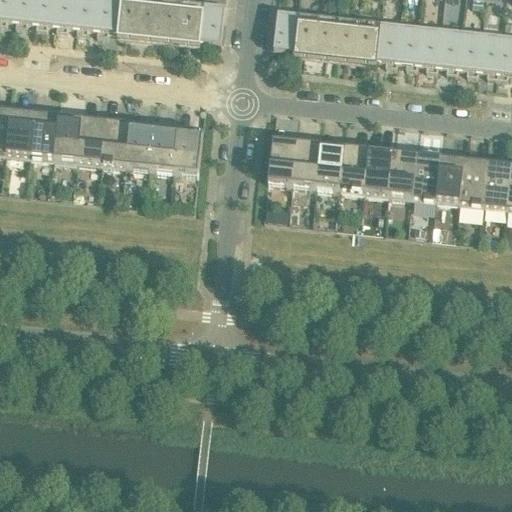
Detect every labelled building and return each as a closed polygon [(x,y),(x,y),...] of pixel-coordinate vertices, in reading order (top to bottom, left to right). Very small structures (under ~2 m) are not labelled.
[(7,28),(16,29),(17,29),(20,0),(0,0),(0,32),(7,33),(7,28)] [(27,30),(36,31),(37,31),(40,0),(20,0),(17,29),(16,29),(16,34),(27,35),(27,30)] [(48,32),(57,33),(58,33),(61,0),(40,0),(37,31),(36,31),(36,36),(47,37),(48,32)] [(68,34),(77,35),(78,36),(81,0),(61,0),(58,33),(57,33),(56,38),(67,39),(68,34)] [(88,37),(97,38),(98,38),(102,0),(81,0),(78,36),(77,35),(76,40),(88,42),(88,37)] [(109,39),(118,40),(122,2),(105,0),(102,0),(98,38),(97,38),(97,43),(108,44),(109,39)] [(210,0),(204,0),(204,11),(199,49),(200,49),(221,51),(226,2),(210,0)] [(117,45),(138,47),(143,4),(122,2),(118,40),(117,45)] [(138,47),(158,49),(163,6),(143,4),(138,47)] [(158,49),(179,51),(183,8),(163,6),(158,49)] [(183,8),(179,51),(200,54),(200,49),(199,49),(204,11),(183,8)] [(274,57),(294,59),(295,59),(299,21),(278,19),(274,57)] [(294,64),(315,66),(319,23),(299,21),(295,59),(294,59),(294,64)] [(315,66),(335,68),(340,25),(319,23),(315,66)] [(335,68),(355,70),(360,27),(340,25),(335,68)] [(376,73),(377,68),(376,68),(380,30),(360,27),(355,70),(376,73)] [(397,75),(397,70),(396,70),(400,32),(380,30),(376,68),(377,68),(386,69),(385,74),(397,75)] [(406,76),(416,77),(421,34),(400,32),(396,70),(397,70),(406,71),(406,76)] [(426,78),(436,79),(441,36),(421,34),(416,77),(417,77),(417,72),(427,73),(426,78)] [(446,80),(457,81),(461,38),(441,36),(436,79),(437,79),(438,74),(447,75),(446,80)] [(467,82),(477,84),(482,41),(461,38),(457,81),(458,77),(467,78),(467,82)] [(487,85),(497,86),(502,43),(482,41),(477,84),(478,84),(478,79),(487,80),(487,85)] [(511,43),(502,43),(497,86),(508,87),(508,82),(511,82),(511,43)] [(0,117),(0,161),(6,163),(11,119),(0,117)] [(6,163),(30,165),(35,121),(11,119),(6,163)] [(59,124),(35,121),(30,165),(33,166),(33,167),(43,169),(43,167),(54,168),(59,124)] [(54,168),(78,170),(83,127),(59,124),(54,168)] [(78,170),(102,173),(107,129),(83,127),(78,170)] [(131,132),(107,129),(102,173),(105,173),(105,175),(114,176),(114,174),(126,175),(131,132)] [(126,175),(150,178),(154,134),(131,132),(126,175)] [(150,178),(174,180),(178,137),(154,134),(150,178)] [(178,137),(174,180),(198,183),(203,139),(178,137)] [(268,191),(293,194),(297,150),(273,147),(268,191)] [(293,194),(317,196),(321,152),(297,150),(293,194)] [(317,196),(340,199),(345,155),(321,152),(317,196)] [(345,155),(340,199),(352,200),(352,202),(361,203),(362,201),(364,201),(369,157),(345,155)] [(364,201),(388,204),(393,160),(369,157),(364,201)] [(388,204),(412,206),(417,163),(393,160),(388,204)] [(436,209),(441,165),(417,163),(412,206),(424,208),(424,210),(433,211),(433,209),(436,209)] [(436,209),(460,212),(465,168),(441,165),(436,209)] [(484,214),(488,170),(465,168),(460,212),(472,213),(471,215),(481,216),(481,214),(484,214)] [(484,214),(508,217),(511,174),(511,172),(488,170),(484,214)]
